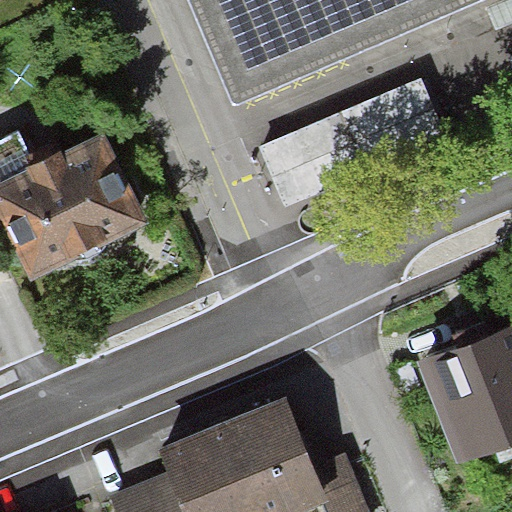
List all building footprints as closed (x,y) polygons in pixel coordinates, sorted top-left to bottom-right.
[(191,0),(235,100),(471,0),(191,0)] [(422,80),(260,150),(286,210),(448,140),(422,80)] [(39,115),(0,135),(0,156),(11,178),(0,183),(0,196),(47,287),(163,227),(111,127),(77,144),(69,129),(51,139),(39,115)] [(511,326),(425,360),(463,460),(511,441),(511,326)] [(305,460),(278,394),(166,440),(177,466),(120,489),(129,511),(356,511),(331,450),(305,460)]
